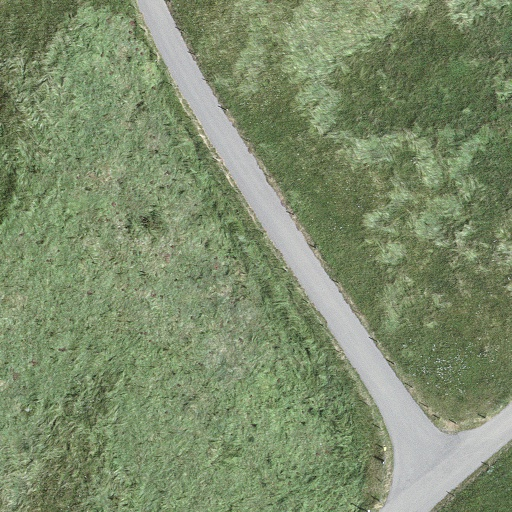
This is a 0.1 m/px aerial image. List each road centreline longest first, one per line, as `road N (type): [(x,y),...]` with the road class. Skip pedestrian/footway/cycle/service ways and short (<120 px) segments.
road 1 (track): [(155,0),(442,474)]
road 2 (unclassified): [(401,511),(511,416)]
